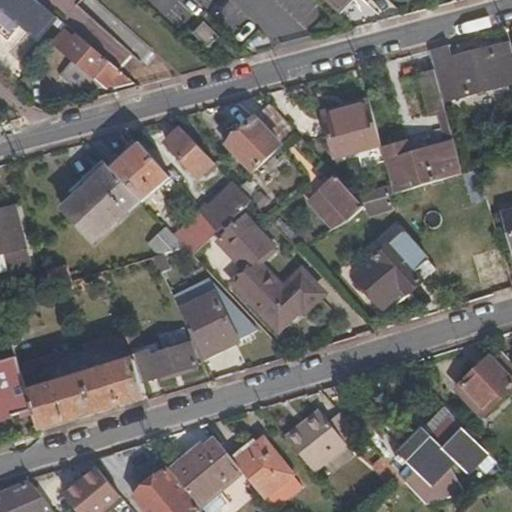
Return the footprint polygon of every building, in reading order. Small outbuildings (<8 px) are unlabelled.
[(0,0),(0,6),(38,40),(56,19),(34,0),(0,0)] [(322,0),(336,13),(349,0),(322,0)] [(363,0),(365,1),(365,0),(349,0),(336,13),(340,17),(355,0),(363,0)] [(209,48),(219,37),(205,24),(194,35),(209,48)] [(53,45),(58,49),(70,35),(66,32),(53,45)] [(118,89),(135,85),(72,33),(70,35),(58,49),(81,69),(89,76),(107,90),(110,86),(118,89)] [(453,60),(450,47),(429,53),(435,72),(443,104),(511,85),(511,51),(510,45),(475,54),(473,50),(467,51),(468,56),(453,60)] [(86,80),(89,76),(81,69),(77,73),(86,80)] [(428,115),(445,111),(443,104),(435,72),(418,77),(428,115)] [(371,106),(370,101),(323,114),(324,119),(371,106)] [(335,160),(383,148),(371,106),(324,119),(335,160)] [(258,122),(282,148),(298,134),(272,109),(258,122)] [(254,173),(282,148),(258,122),(258,117),(256,117),(255,120),(256,121),(231,144),(227,144),(227,147),(231,147),(254,173)] [(215,165),(183,132),(168,146),(192,171),(199,165),(207,173),(215,165)] [(143,203),(171,179),(141,144),(112,170),(140,200),(143,203)] [(395,197),(423,188),(462,177),(453,144),(412,156),(409,144),(383,152),(393,188),(395,197)] [(112,170),(108,167),(75,198),(80,203),(69,214),(95,242),(140,200),(112,170)] [(336,206),(352,223),(366,209),(365,206),(358,199),(339,179),(318,198),(331,211),(336,206)] [(202,216),(219,236),(252,205),(236,187),(202,216)] [(383,200),(395,197),(393,188),(380,192),(383,200)] [(365,206),(383,200),(380,192),(358,199),(365,206)] [(0,254),(5,253),(8,264),(28,259),(16,211),(0,214),(0,254)] [(187,249),(194,258),(219,236),(202,216),(177,239),(187,249)] [(272,250),(244,220),(221,241),(233,255),(228,261),(241,275),(247,270),(249,272),(237,283),(278,328),(305,305),(308,308),(321,296),(303,276),(283,293),(256,265),(272,250)] [(161,257),(187,249),(177,239),(168,229),(150,245),(161,257)] [(436,271),(404,234),(355,278),(383,310),(404,292),(408,296),(436,271)] [(180,314),(204,361),(237,344),(214,297),(180,314)] [(172,352),(187,347),(182,331),(166,336),(172,352)] [(130,345),(126,333),(83,346),(85,353),(114,344),(117,348),(130,345)] [(135,362),(142,385),(196,367),(189,347),(187,347),(172,352),(158,356),(157,352),(135,359),(135,362)] [(19,366),(22,378),(36,373),(35,368),(64,359),(62,352),(19,366)] [(511,363),(501,352),(492,361),(490,359),(463,386),(489,414),(511,391),(511,363)] [(19,366),(17,360),(0,364),(0,421),(0,423),(33,413),(27,394),(22,378),(19,366)] [(38,431),(146,397),(142,385),(135,362),(27,394),(38,431)] [(455,418),(444,407),(424,428),(434,438),(452,421),(455,418)] [(320,411),(299,428),(302,430),(322,414),(320,411)] [(360,433),(341,413),(330,423),(348,445),(361,434),(360,433)] [(286,438),(314,474),(348,445),(330,423),(322,414),(302,430),(299,428),(286,438)] [(408,483),(427,505),(463,493),(451,469),(457,463),(469,475),(476,469),(489,456),(452,421),(434,438),(424,428),(423,427),(403,448),(375,419),(360,433),(361,434),(383,458),(399,474),(408,483)] [(235,463),(243,473),(265,499),(294,476),(265,440),(248,453),(235,463)] [(175,474),(202,507),(243,473),(235,463),(232,459),(220,444),(208,453),(205,450),(175,474)] [(245,449),(232,459),(235,463),(248,453),(245,449)] [(497,464),(489,456),(476,469),(484,477),(497,464)] [(399,474),(383,458),(375,465),(390,482),(399,474)] [(80,511),(103,511),(122,497),(99,470),(68,496),(80,511)] [(200,511),(201,511),(168,471),(135,497),(147,511),(200,511)] [(50,511),(53,511),(32,485),(0,497),(0,511),(50,511)]
